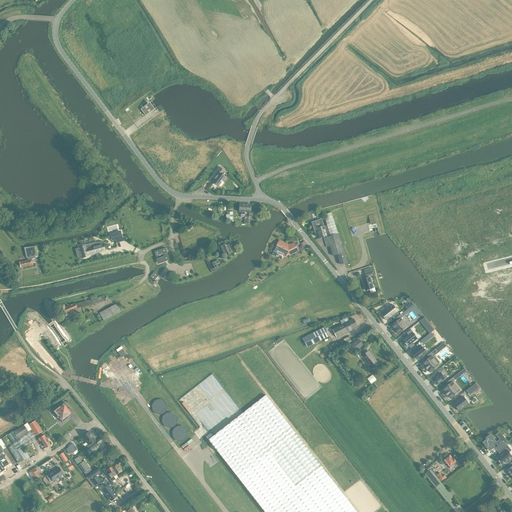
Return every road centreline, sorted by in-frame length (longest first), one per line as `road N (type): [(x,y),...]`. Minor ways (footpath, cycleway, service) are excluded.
road 1 (residential): [(511,497),(291,219)]
road 2 (unclassified): [(258,199),(180,196),(158,181),(57,45),(57,19)]
road 3 (track): [(277,95),(371,0)]
